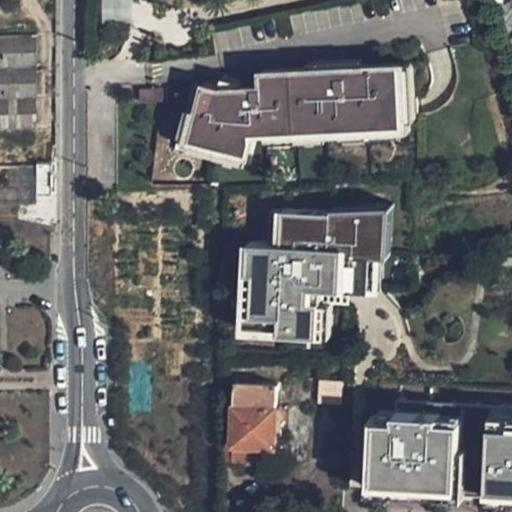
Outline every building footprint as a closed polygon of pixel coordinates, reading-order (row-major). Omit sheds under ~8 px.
[(43,34),(0,34),(0,204),(47,203),(43,34)] [(330,141),(330,131),(345,130),(407,128),(405,68),(367,69),(367,62),(313,64),(313,71),(266,72),(267,87),(246,88),(224,89),(209,84),(202,109),(194,139),(251,154),(255,140),(255,133),(270,133),(270,144),(330,141)] [(416,67),(405,68),(407,128),(345,130),(345,141),(404,139),(404,135),(414,134),(413,125),(418,125),(416,67)] [(227,77),(224,89),(246,88),(245,81),(227,77)] [(165,89),(143,88),(143,101),(165,101),(165,89)] [(194,139),(202,109),(191,106),(184,132),(188,133),(185,143),(195,146),(194,150),(248,165),(251,154),(194,139)] [(390,189),(331,196),(331,199),(282,200),(283,234),(250,234),(251,266),(257,266),(257,285),(247,285),(247,323),(325,323),(325,288),(315,289),(315,276),(374,276),(374,241),(390,241),(390,189)] [(321,383),(320,404),(343,405),(344,384),(321,383)] [(238,385),(234,462),(273,463),(278,387),(238,385)] [(377,491),(397,491),(511,495),(511,402),(405,398),(404,418),(379,417),(377,459),(378,459),(377,491)]
